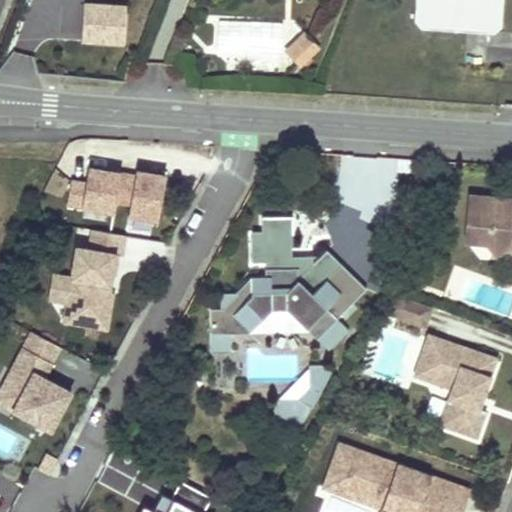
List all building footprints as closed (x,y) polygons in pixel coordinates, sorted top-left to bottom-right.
[(410,0),(409,17),(417,26),(487,32),(495,25),(497,0),(410,0)] [(124,12),(81,10),(79,47),(122,50),(124,12)] [(282,58),(289,63),(296,69),(314,47),(299,36),(282,58)] [(69,181),(65,205),(112,213),(114,202),(119,173),(86,167),(84,183),(69,181)] [(133,175),(119,173),(114,202),(128,204),(127,215),(156,220),(163,175),(134,170),(133,175)] [(479,250),(488,262),(495,256),(511,257),(511,203),(506,202),(505,207),(464,202),(459,240),(472,242),(479,250)] [(263,259),(262,273),(248,272),(230,291),(234,295),(223,307),(211,306),(209,349),(230,349),(230,330),(251,329),(268,308),(287,307),(329,347),(346,327),(335,316),(361,291),(324,255),(310,268),(310,256),(289,255),(291,215),(261,213),(260,233),(250,232),(248,258),(263,259)] [(123,235),(92,231),(89,250),(74,248),(64,321),(106,326),(111,291),(105,290),(107,274),(114,275),(117,255),(121,256),(123,235)] [(472,242),(459,240),(458,248),(479,250),(472,242)] [(407,297),(418,275),(407,269),(395,291),(395,293),(407,297)] [(50,431),(70,392),(43,378),(60,347),(31,332),(6,379),(24,389),(13,411),(50,431)] [(495,395),(508,358),(466,344),(465,347),(438,337),(427,367),(454,376),(451,386),(462,389),(449,425),(487,438),(497,412),(489,410),(485,408),(490,393),(495,395)] [(424,376),(451,386),(454,376),(427,367),(424,376)] [(303,425),(332,376),(326,368),(312,368),(310,387),(298,403),(278,401),(276,424),(303,425)] [(0,404),(13,411),(24,389),(6,379),(0,390),(0,404)] [(489,410),(495,395),(490,393),(485,408),(489,410)] [(416,491),(423,473),(349,445),(333,489),(391,510),(390,511),(472,511),(474,508),(428,490),(426,495),(416,491)] [(50,475),(58,459),(43,451),(35,467),(50,475)] [(428,490),(474,508),(480,493),(423,473),(416,491),(426,495),(428,490)] [(194,511),(172,501),(167,511),(151,511),(143,508),(141,511),(194,511)]
